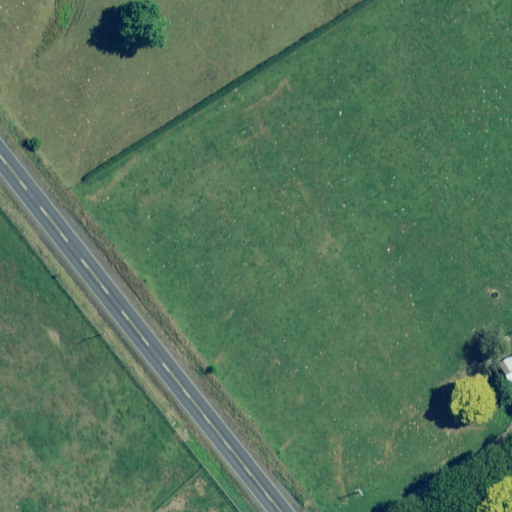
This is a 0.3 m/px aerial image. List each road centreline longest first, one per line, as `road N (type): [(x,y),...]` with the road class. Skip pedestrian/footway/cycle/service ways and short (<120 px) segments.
road 1 (tertiary): [(0,151),(282,511)]
road 2 (track): [(373,511),(511,427)]
